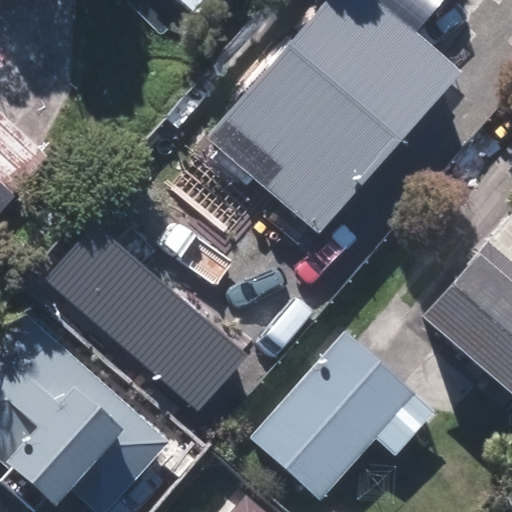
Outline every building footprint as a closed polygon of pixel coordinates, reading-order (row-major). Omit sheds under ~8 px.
[(330,215),(356,237),(423,160),(395,136),(460,63),(385,0),(317,0),(206,130),(319,226),(330,215)] [(0,196),(4,200),(48,152),(0,108),(0,196)] [(511,384),(511,259),(483,233),(421,305),(511,384)] [(65,482),(100,511),(168,437),(19,303),(0,324),(0,455),(6,461),(10,455),(54,493),(65,482)] [(249,431),(319,493),(415,388),(345,324),(249,431)] [(271,511),(243,487),(221,511),(271,511)]
